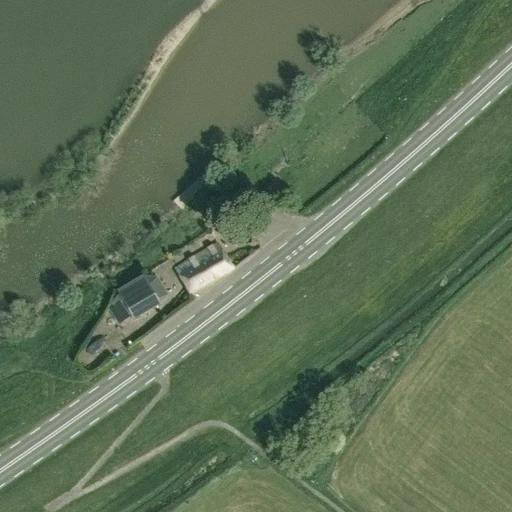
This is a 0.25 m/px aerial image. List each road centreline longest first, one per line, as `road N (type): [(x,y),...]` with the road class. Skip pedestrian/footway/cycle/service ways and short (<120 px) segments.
road 1 (primary): [(0,469),(263,277),(511,63)]
road 2 (track): [(501,0),(436,105),(450,119)]
